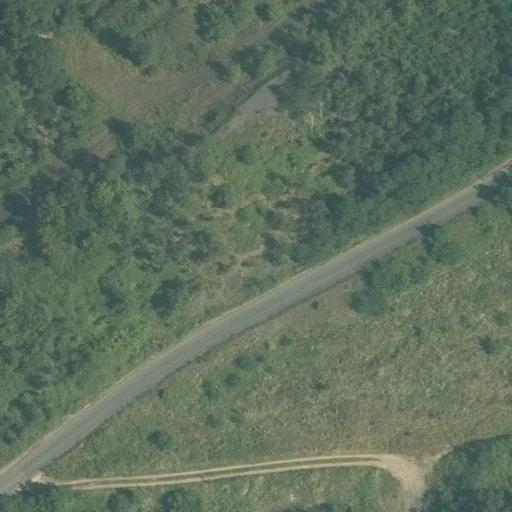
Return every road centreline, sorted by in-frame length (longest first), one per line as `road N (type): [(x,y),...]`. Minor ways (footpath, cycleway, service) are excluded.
road 1 (unclassified): [(0,493),(164,371),(511,184)]
road 2 (track): [(16,482),(39,492),(130,487),(393,427)]
